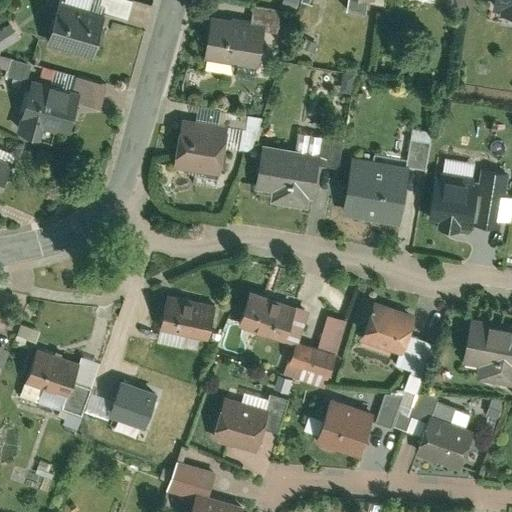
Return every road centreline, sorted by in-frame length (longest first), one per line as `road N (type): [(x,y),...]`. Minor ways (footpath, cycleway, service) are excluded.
road 1 (residential): [(107,211),(138,234),(179,245),(236,239),(449,265),(511,282)]
road 2 (residential): [(264,511),(275,484),(307,473),(511,497)]
road 3 (residential): [(177,0),(107,211)]
